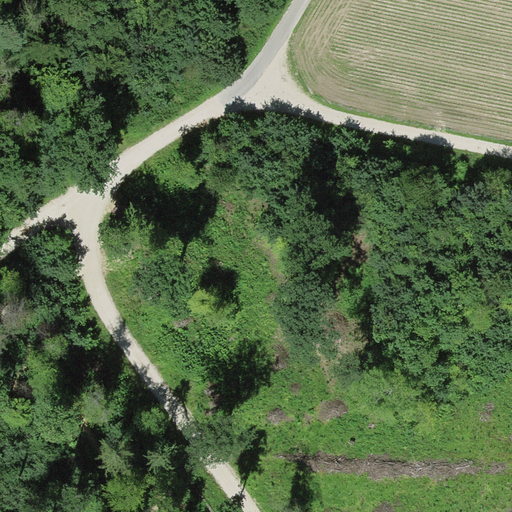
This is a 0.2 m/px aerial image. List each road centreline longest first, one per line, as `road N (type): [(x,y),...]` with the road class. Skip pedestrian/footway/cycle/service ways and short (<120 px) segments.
road 1 (track): [(63,206),(80,232),(90,286),(107,317),(249,511)]
road 2 (track): [(309,0),(248,84),(63,206)]
road 3 (track): [(511,153),(306,112),(248,84)]
